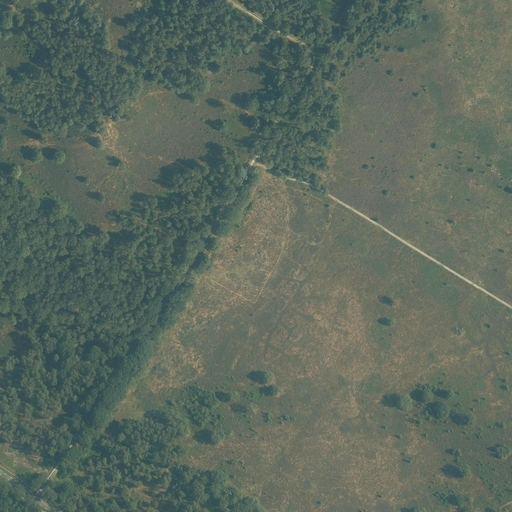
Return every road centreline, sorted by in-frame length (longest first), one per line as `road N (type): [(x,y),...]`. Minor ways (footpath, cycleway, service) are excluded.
road 1 (track): [(40,493),(253,160)]
road 2 (track): [(253,160),(326,193),(511,308)]
road 3 (track): [(321,51),(253,160)]
